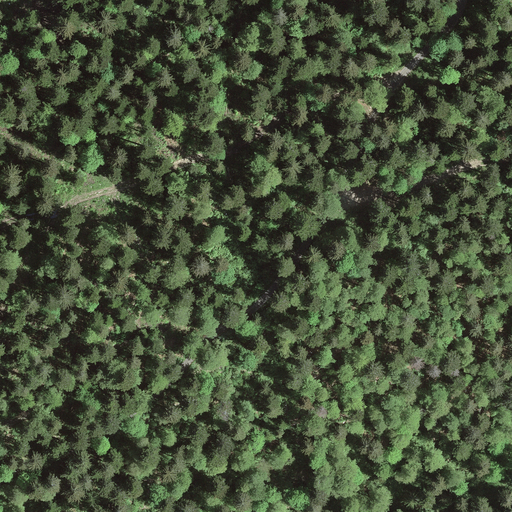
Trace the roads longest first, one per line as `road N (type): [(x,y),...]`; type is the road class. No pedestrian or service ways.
road 1 (track): [(0,485),(104,435),(165,391),(206,341),(251,314),(300,257),(409,61),(457,14),(461,0)]
road 2 (track): [(511,158),(327,212)]
